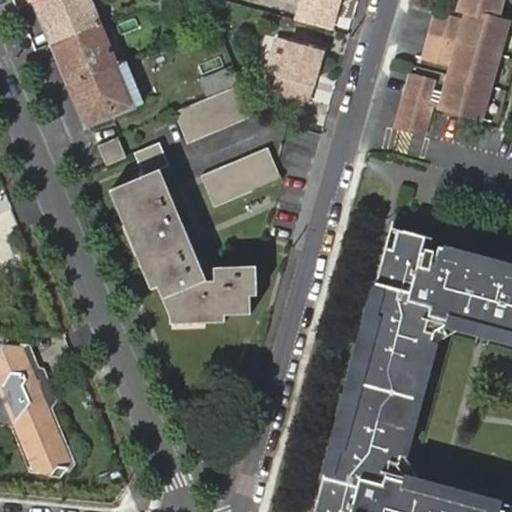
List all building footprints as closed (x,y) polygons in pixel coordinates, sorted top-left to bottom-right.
[(43,0),(38,2),(56,44),(99,26),(87,0),(43,0)] [(334,17),(339,0),(302,0),(300,7),(334,17)] [(496,20),(501,0),(462,0),(460,10),(467,12),(496,20)] [(452,68),(454,59),(426,51),(435,21),(462,29),(465,21),(465,19),(434,11),(421,60),(452,68)] [(488,88),(506,23),(496,20),(467,12),(465,19),(465,21),(462,29),(454,59),(452,68),(449,77),(488,88)] [(454,59),(462,29),(435,21),(426,51),(454,59)] [(56,44),(73,86),(117,67),(99,26),(56,44)] [(286,83),(282,98),(309,106),(324,53),(290,44),(279,80),(286,83)] [(140,103),(124,65),(117,67),(73,86),(89,124),(110,115),(112,119),(135,110),(133,106),(140,103)] [(200,82),(206,97),(234,84),(228,70),(200,82)] [(430,89),(432,82),(411,76),(409,83),(430,89)] [(480,118),(488,88),(449,77),(445,93),(441,108),(480,118)] [(441,108),(445,93),(430,89),(409,83),(405,98),(430,105),(441,108)] [(186,147),(253,119),(241,87),(172,116),(186,147)] [(426,123),(430,105),(405,98),(399,116),(426,123)] [(422,135),(426,123),(399,116),(396,127),(422,135)] [(99,150),(106,167),(124,160),(116,143),(99,150)] [(111,193),(151,292),(159,289),(171,319),(171,327),(226,326),(226,317),(251,316),(251,299),(258,299),(258,270),(212,271),(212,283),(204,283),(158,174),(167,169),(158,146),(132,157),(142,180),(111,193)] [(200,180),(212,212),(282,182),(268,151),(200,180)] [(395,467),(431,334),(446,325),(511,343),(511,267),(497,263),(496,270),(461,260),(463,254),(438,247),(435,263),(430,261),(432,256),(420,253),(424,240),(390,231),(366,321),(373,323),(340,443),(334,441),(314,511),(507,511),(494,509),(496,502),(401,478),(395,467)] [(497,263),(463,254),(461,260),(496,270),(497,263)] [(340,443),(373,323),(366,321),(334,441),(340,443)] [(51,468),(54,476),(64,477),(72,468),(49,410),(53,405),(49,395),(53,389),(48,376),(41,375),(32,351),(11,350),(0,362),(0,401),(0,402),(8,421),(19,423),(37,467),(51,468)]
